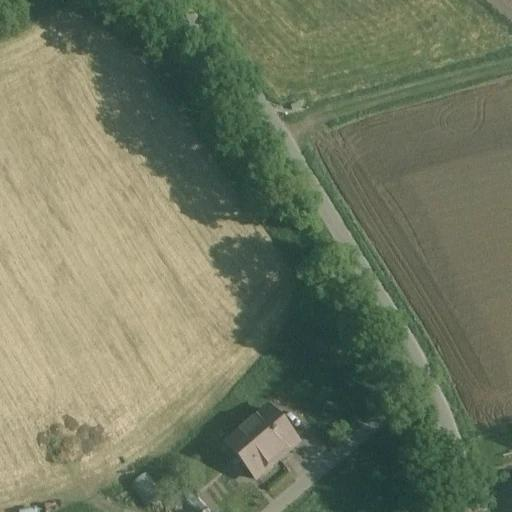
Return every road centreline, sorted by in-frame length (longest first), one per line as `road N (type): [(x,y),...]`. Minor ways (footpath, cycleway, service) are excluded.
road 1 (unclassified): [(481,511),(442,378),(239,65),(163,0)]
road 2 (track): [(511,62),(279,125)]
